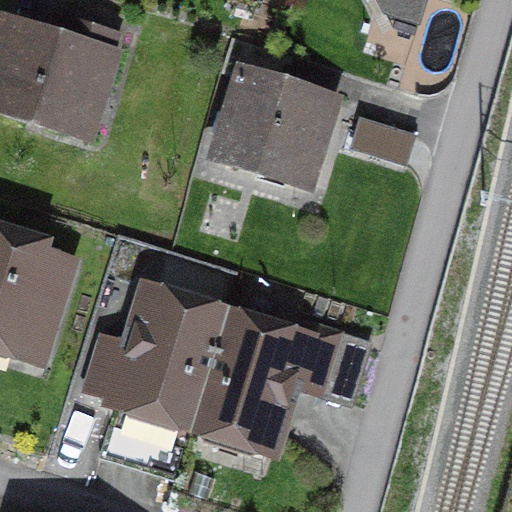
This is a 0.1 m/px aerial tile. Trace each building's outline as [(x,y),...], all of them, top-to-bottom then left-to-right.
[(127,59),(5,22),(0,38),(0,115),(100,146),(127,59)] [(346,103),(243,71),(212,169),(315,202),(346,103)] [(413,141),(360,124),(351,152),(404,169),(413,141)] [(82,263),(0,238),(0,359),(48,375),(82,263)] [(225,307),(144,285),(110,411),(191,433),(225,307)] [(225,307),(191,433),(276,456),(310,330),(225,307)]
